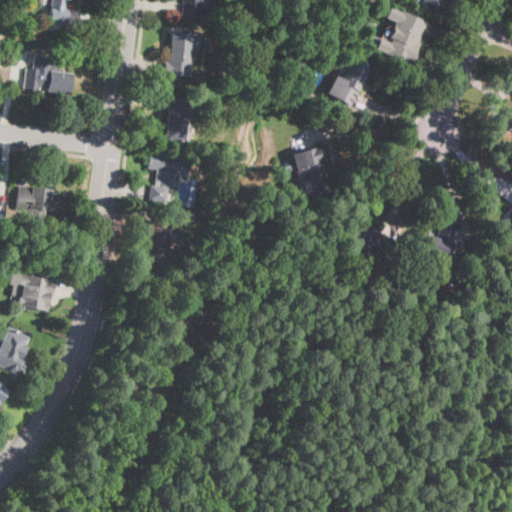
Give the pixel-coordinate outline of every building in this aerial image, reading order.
[(66,0),(66,7),(68,7),(66,24),(48,22),(49,0),(66,0)] [(199,0),(198,18),(181,16),(182,2),(182,1),(182,0),(199,0)] [(418,40),(414,49),(418,50),(411,66),(365,45),(370,33),(389,42),(391,39),(387,37),(393,22),(383,17),(388,5),(426,22),(418,40)] [(234,31),(233,41),(226,40),(227,30),(234,31)] [(190,43),(189,62),(188,77),(163,75),(164,62),(164,60),(170,61),(172,32),(191,33),(190,43)] [(59,66),(58,71),(71,73),(69,93),(46,90),(46,88),(39,87),(39,90),(22,88),(25,68),(32,69),(34,55),(52,57),(52,62),(59,63),(59,66)] [(365,77),(363,80),(349,106),(325,92),(334,75),(340,79),(352,57),(370,67),(365,77)] [(188,109),(184,139),(183,141),(164,138),(168,110),(174,111),(176,96),(190,98),(188,109)] [(322,175),(325,191),(308,195),(306,187),(291,191),(284,163),(292,161),(290,153),(315,147),(322,175)] [(189,158),(186,175),(177,174),(175,190),(165,189),(163,202),(148,200),(150,185),(153,185),(155,169),(146,168),(149,153),(189,158)] [(19,186),(30,188),(30,186),(49,189),(49,190),(54,191),(54,192),(65,194),(62,213),(30,208),(29,212),(13,210),(17,186),(19,186)] [(168,259),(167,271),(142,267),(149,219),(171,222),(165,259),(168,259)] [(511,242),(502,233),(511,221),(511,242)] [(394,244),(389,255),(363,245),(360,253),(345,248),(347,241),(346,241),(354,222),(376,230),(376,232),(395,239),(394,244)] [(453,229),(449,243),(445,258),(414,249),(419,232),(436,237),(440,224),(454,228),(453,229)] [(33,260),(25,260),(25,252),(33,252),(33,260)] [(54,281),(51,296),(46,295),(45,300),(48,301),(46,311),(16,306),(20,285),(18,284),(20,274),(54,280),(54,281)] [(27,337),(24,344),(25,345),(23,350),(24,351),(21,357),(28,360),(21,376),(0,366),(0,337),(2,338),(7,326),(20,332),(19,333),(27,337)] [(0,384),(8,390),(0,401),(0,384)]
